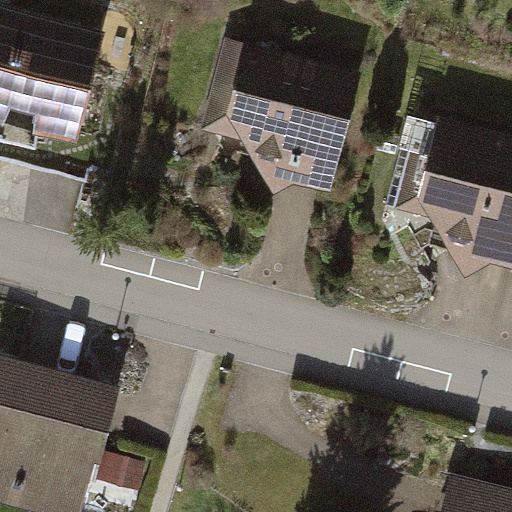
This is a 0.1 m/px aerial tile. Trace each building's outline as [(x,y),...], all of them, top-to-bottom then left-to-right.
[(108,33),(0,3),(0,141),(38,151),(40,136),(82,147),(108,33)] [(359,64),(228,31),(201,123),(241,134),(271,186),(290,173),(327,183),(359,64)] [(511,128),(420,105),(396,202),(430,213),(464,268),(489,254),(511,261),(511,128)] [(119,379),(0,345),(0,491),(71,511),(88,452),(98,455),(119,379)] [(146,460),(103,447),(97,475),(138,487),(146,460)] [(511,511),(511,502),(439,485),(432,511),(511,511)]
